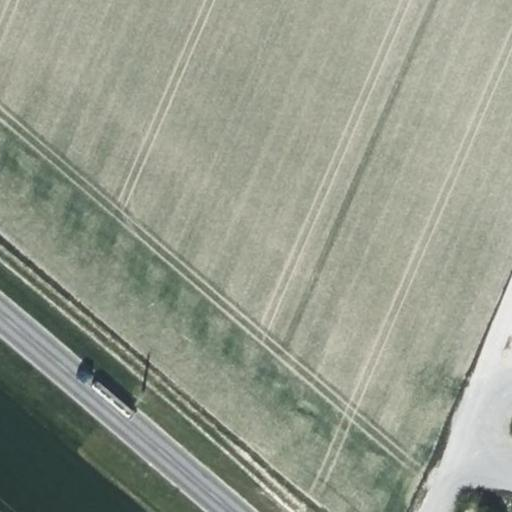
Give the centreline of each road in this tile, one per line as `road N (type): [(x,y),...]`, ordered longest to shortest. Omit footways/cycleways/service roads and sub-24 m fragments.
road 1 (track): [(301,511),(0,254)]
road 2 (tertiary): [(0,310),(231,511)]
road 3 (track): [(511,299),(464,431)]
